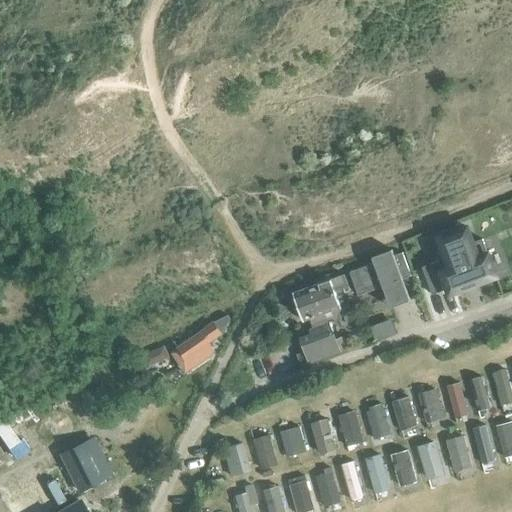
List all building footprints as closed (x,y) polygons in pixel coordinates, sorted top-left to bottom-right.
[(446,258),(421,267),(432,294),(447,288),(449,294),(463,288),(463,289),(465,289),(465,288),(476,284),(476,285),(477,284),(477,283),(494,276),(496,276),(482,239),(472,242),(467,227),(438,238),(446,258)] [(353,270),(349,272),(358,295),(382,286),(390,307),(410,300),(402,279),(410,276),(402,252),(394,255),(392,249),(372,257),(373,262),(353,269),(353,270)] [(322,282),(292,292),(303,321),(340,307),(342,314),(357,309),(344,273),(331,278),(330,273),(320,277),(322,282)] [(183,360),(224,333),(215,319),(174,346),(183,360)] [(301,366),(309,364),(347,349),(335,320),(309,330),(311,334),(300,338),(305,351),(297,354),(301,366)] [(375,341),(396,333),(392,323),(371,331),(375,341)] [(160,343),(146,355),(154,364),(168,352),(160,343)] [(501,404),(511,400),(511,387),(506,366),(491,370),(501,404)] [(479,409),(492,405),(482,374),(469,378),(479,409)] [(463,380),(449,382),(453,416),(467,414),(463,380)] [(426,421),(444,417),(437,387),(419,391),(426,421)] [(78,422),(94,418),(87,389),(70,393),(78,422)] [(393,399),(401,428),(418,424),(410,395),(393,399)] [(366,407),(374,438),(392,433),(383,402),(366,407)] [(346,444),(364,441),(357,408),(339,412),(346,444)] [(0,431),(9,450),(35,437),(22,412),(0,423),(0,431)] [(328,416),(312,420),(320,449),(337,444),(328,416)] [(502,454),(511,452),(511,419),(498,421),(502,454)] [(301,424),(279,429),(286,455),(308,449),(301,424)] [(273,433),(255,436),(259,466),(276,464),(273,433)] [(455,469),(472,465),(465,433),(447,437),(455,469)] [(418,444),(428,479),(448,473),(437,438),(418,444)] [(223,446),(233,475),(251,469),(241,440),(223,446)] [(398,484),(416,481),(411,449),(393,451),(398,484)] [(375,491),(391,488),(382,452),(366,455),(375,491)] [(49,490),(56,486),(61,495),(75,487),(57,456),(43,464),(48,472),(41,476),(49,490)] [(342,462),(353,499),(365,496),(354,459),(342,462)] [(318,470),(322,504),(340,502),(336,468),(318,470)] [(297,511),(300,511),(315,508),(307,479),(290,483),(297,511)] [(268,511),(287,511),(280,483),(262,488),(268,511)] [(254,511),(253,503),(256,503),(254,487),(235,490),(238,511),(254,511)] [(9,511),(33,511),(22,490),(3,500),(9,511)] [(60,511),(86,511),(80,501),(60,511)]
